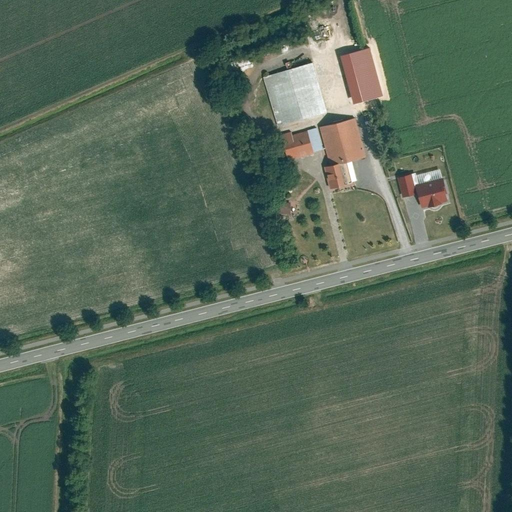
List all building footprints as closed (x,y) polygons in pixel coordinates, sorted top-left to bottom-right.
[(313,62),(262,77),(277,126),(328,111),(313,62)] [(355,75),(360,96),(366,95),(361,73),(355,75)] [(354,118),(320,128),(330,163),(322,165),(330,191),(347,186),(341,163),(365,157),(354,118)] [(292,131),(279,134),(286,160),(313,153),(307,131),(293,135),(292,131)] [(414,173),(396,177),(401,197),(417,193),(421,207),(448,200),(442,178),(417,184),(414,173)] [(290,201),(279,202),(279,213),(290,213),(290,201)]
